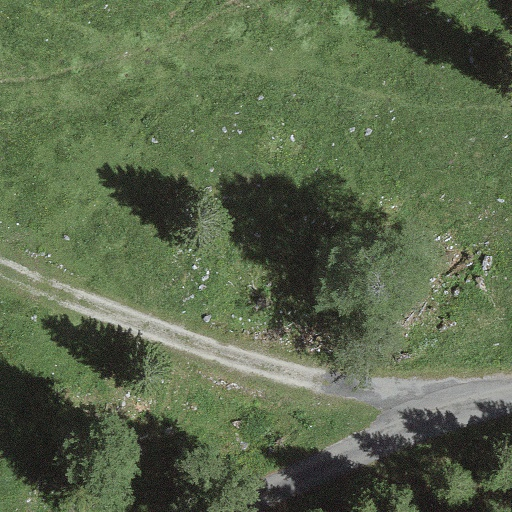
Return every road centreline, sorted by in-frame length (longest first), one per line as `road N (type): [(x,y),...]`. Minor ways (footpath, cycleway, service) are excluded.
road 1 (track): [(0,265),(258,365),(384,392),(511,395)]
road 2 (track): [(511,396),(398,436),(229,511)]
